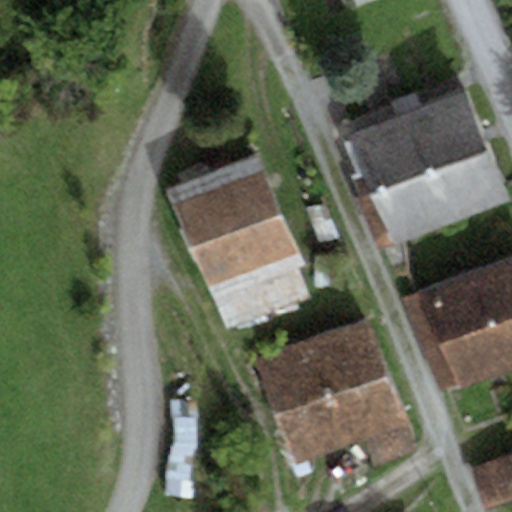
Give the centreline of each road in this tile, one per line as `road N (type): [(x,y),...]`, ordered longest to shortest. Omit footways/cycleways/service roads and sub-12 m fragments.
road 1 (residential): [(467,511),(316,127),(252,0)]
road 2 (unclassified): [(460,0),(511,118)]
